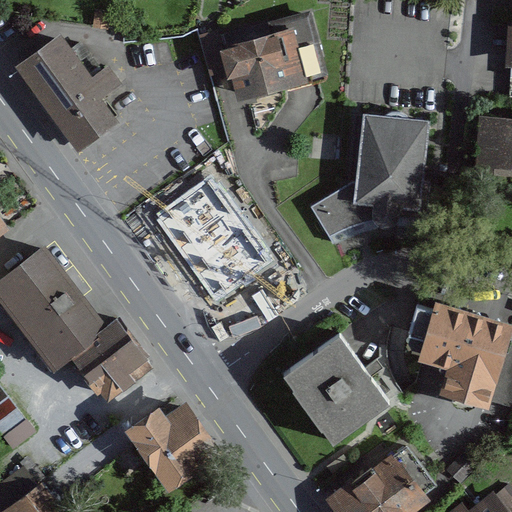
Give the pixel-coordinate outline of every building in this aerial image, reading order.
[(310,7),(267,19),(269,27),(225,39),(221,26),(198,32),(210,74),(226,69),(227,72),(231,71),(238,95),(328,70),(310,7)] [(109,12),(94,10),(92,25),(108,27),(109,12)] [(80,144),(120,115),(112,104),(103,92),(122,79),(108,59),(100,65),(81,38),(74,43),(61,26),(15,59),(77,146),(80,144)] [(202,63),(196,49),(173,59),(170,60),(176,74),(202,63)] [(429,116),(407,113),(404,110),(400,108),(396,108),(392,108),(388,110),(387,111),(362,109),(356,177),(310,204),(334,244),(349,236),(363,231),(378,226),(393,224),(408,223),(425,223),(430,179),(423,179),(429,116)] [(511,169),(511,111),(479,110),(475,161),(479,161),(479,168),(511,169)] [(223,127),(218,116),(204,123),(209,134),(223,127)] [(209,210),(239,188),(220,163),(190,185),(209,210)] [(270,239),(238,195),(155,255),(187,299),(270,239)] [(161,223),(145,200),(133,208),(150,231),(161,223)] [(0,230),(10,224),(0,209),(0,230)] [(96,327),(107,318),(45,238),(0,272),(0,295),(54,365),(72,351),(99,330),(96,327)] [(255,283),(271,272),(278,282),(294,271),(276,246),(244,269),(255,283)] [(511,318),(511,314),(435,292),(432,302),(415,297),(406,327),(410,328),(408,335),(412,342),(419,344),(417,351),(445,360),(438,384),(452,388),(451,392),(455,398),(468,402),(474,399),(475,395),(511,405),(511,323),(511,324),(511,318)] [(72,351),(83,366),(80,368),(97,390),(100,388),(107,397),(152,362),(146,353),(149,350),(140,339),(142,337),(129,320),(127,322),(118,310),(107,318),(96,327),(99,330),(72,351)] [(389,401),(373,378),(382,371),(377,363),(367,370),(340,333),(284,373),(333,441),(389,401)] [(0,384),(0,420),(17,407),(0,384)] [(223,446),(186,394),(166,409),(159,399),(125,423),(169,485),(223,446)] [(26,419),(17,407),(0,420),(0,430),(4,436),(26,419)] [(35,430),(26,419),(4,436),(13,447),(35,430)] [(408,511),(431,494),(427,488),(438,480),(409,441),(397,450),(393,444),(325,495),(338,511),(408,511)] [(478,465),(463,450),(445,468),(460,482),(478,465)] [(0,509),(42,477),(45,475),(29,453),(19,460),(21,463),(0,479),(0,509)] [(0,511),(68,511),(69,511),(42,477),(0,509),(0,511)] [(511,511),(511,486),(508,481),(496,491),(493,487),(468,507),(462,499),(448,510),(448,511),(511,511)]
